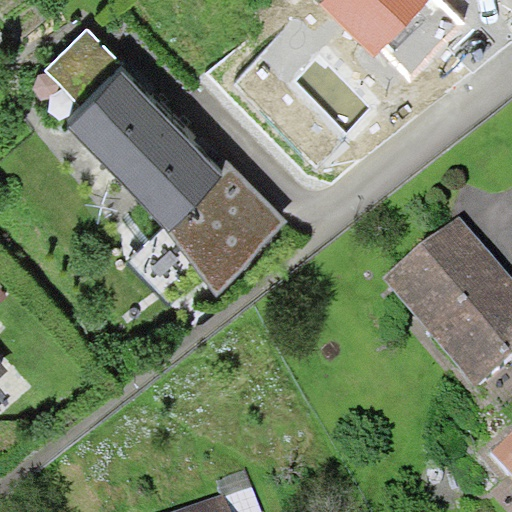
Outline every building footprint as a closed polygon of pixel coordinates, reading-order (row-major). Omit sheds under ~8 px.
[(319,0),(319,1),(375,56),(429,0),(319,0)] [(83,107),(123,70),(88,28),(47,70),(83,107)] [(66,123),(115,177),(173,124),(148,97),(123,70),(83,107),(66,123)] [(173,124),(115,177),(166,232),(224,179),(194,146),(173,124)] [(232,167),(224,179),(166,232),(220,294),(286,222),(232,167)] [(511,277),(502,266),(460,215),(384,277),(472,385),(511,352),(511,277)] [(0,377),(9,369),(0,359),(0,377)] [(511,432),(492,449),(511,473),(511,432)] [(230,511),(224,493),(170,511),(230,511)]
